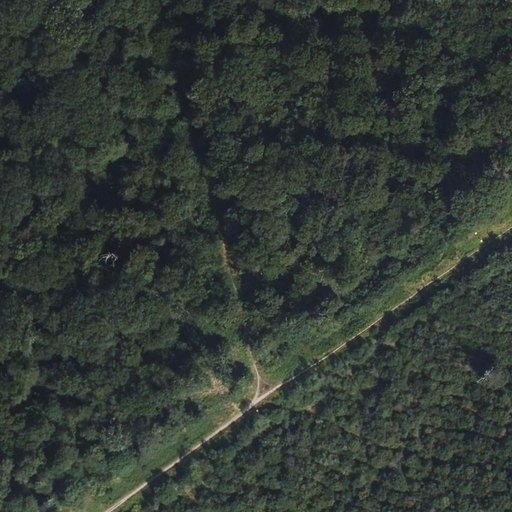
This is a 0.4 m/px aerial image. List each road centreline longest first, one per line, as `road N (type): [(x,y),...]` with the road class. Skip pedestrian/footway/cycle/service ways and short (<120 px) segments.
road 1 (track): [(106,511),(511,227)]
road 2 (track): [(165,0),(263,397)]
